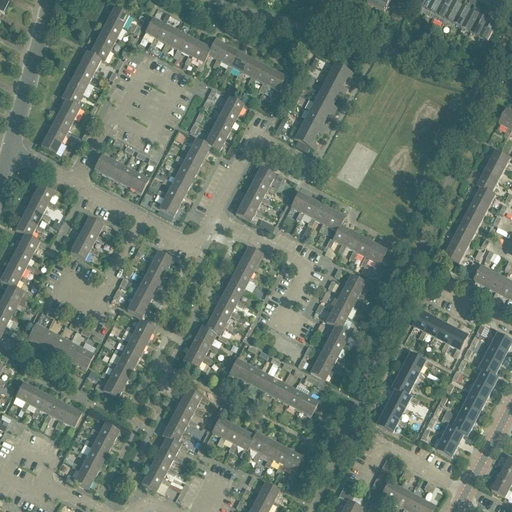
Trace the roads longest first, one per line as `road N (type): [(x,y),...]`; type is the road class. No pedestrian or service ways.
road 1 (residential): [(297,328),(282,320),(307,269),(211,217)]
road 2 (tertiary): [(8,150),(50,0)]
road 3 (residential): [(62,284),(98,304),(142,220)]
road 4 (residential): [(117,120),(149,136),(172,90),(140,74)]
